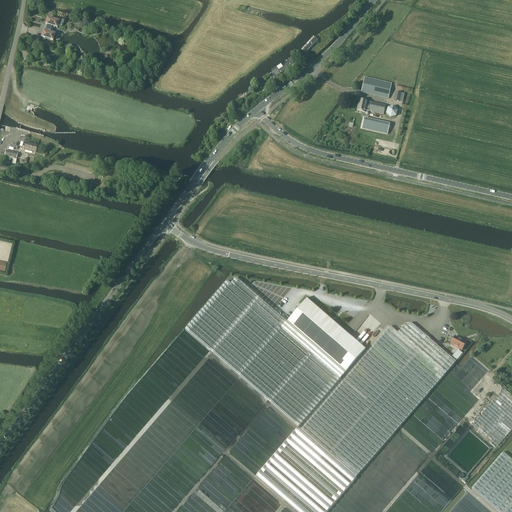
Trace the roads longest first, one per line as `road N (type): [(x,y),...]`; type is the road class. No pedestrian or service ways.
road 1 (tertiary): [(511,319),(224,252),(164,223)]
road 2 (tertiary): [(0,444),(164,223)]
road 3 (tertiary): [(511,196),(320,154),(291,141),(258,108)]
road 4 (tertiary): [(258,108),(373,0)]
road 5 (tertiary): [(164,223),(258,108)]
